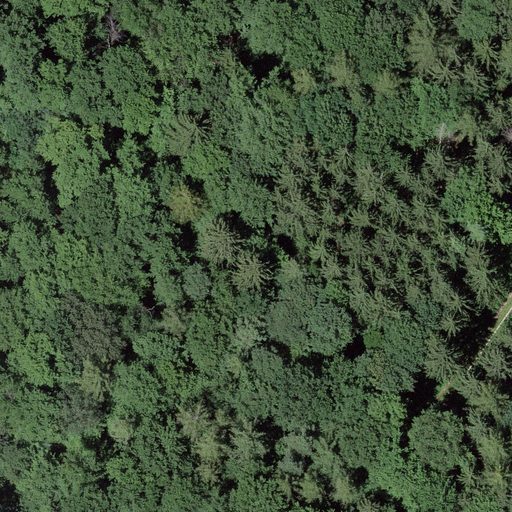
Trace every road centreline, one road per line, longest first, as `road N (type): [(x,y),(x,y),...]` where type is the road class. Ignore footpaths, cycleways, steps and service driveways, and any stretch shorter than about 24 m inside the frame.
road 1 (track): [(0,238),(362,0)]
road 2 (track): [(511,301),(360,511)]
